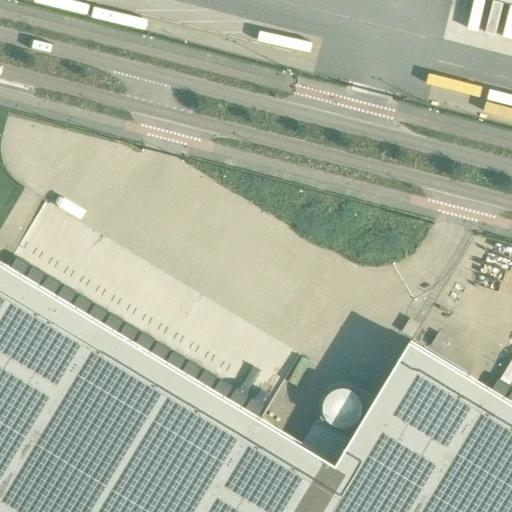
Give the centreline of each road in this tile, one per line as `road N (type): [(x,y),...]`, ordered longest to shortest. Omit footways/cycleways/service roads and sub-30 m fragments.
road 1 (tertiary): [(0,69),(511,202)]
road 2 (tertiary): [(511,166),(0,34)]
